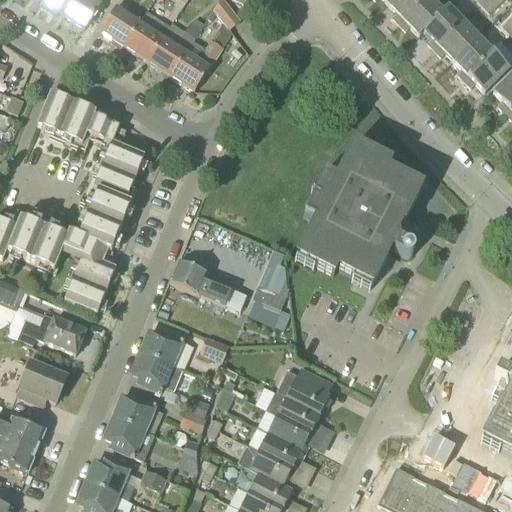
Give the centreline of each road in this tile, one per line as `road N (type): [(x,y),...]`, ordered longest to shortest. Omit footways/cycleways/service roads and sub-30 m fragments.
road 1 (residential): [(205,152),(55,511)]
road 2 (residential): [(336,511),(495,204)]
road 3 (residential): [(495,204),(322,14)]
road 4 (residential): [(0,20),(205,152)]
road 5 (residential): [(205,152),(245,85),(322,14)]
